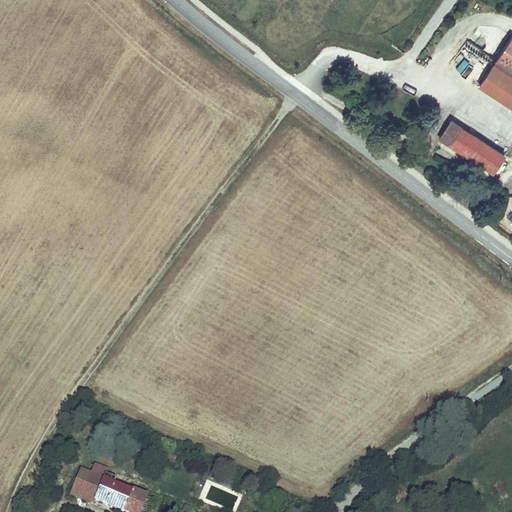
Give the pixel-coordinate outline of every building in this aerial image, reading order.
[(479,88),(511,109),(511,40),(479,88)] [(470,61),(474,51),(464,47),(459,57),(470,61)] [(451,121),(438,141),(449,148),(462,128),(451,121)] [(462,128),(449,148),(492,176),(506,156),(462,128)] [(140,511),(146,498),(103,481),(107,471),(94,466),(90,476),(80,471),(70,495),(90,503),(96,501),(120,511),(125,511),(127,507),(138,511),(140,511)]
